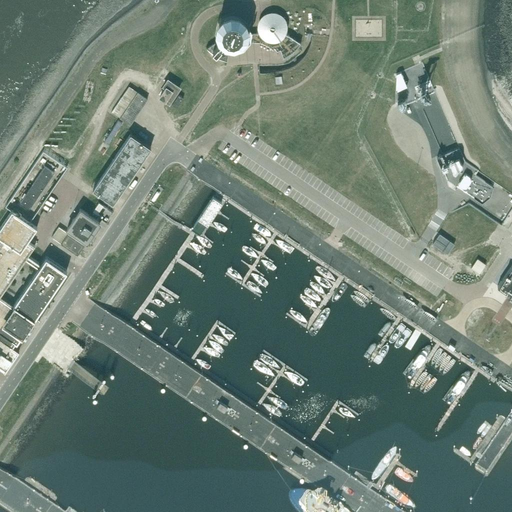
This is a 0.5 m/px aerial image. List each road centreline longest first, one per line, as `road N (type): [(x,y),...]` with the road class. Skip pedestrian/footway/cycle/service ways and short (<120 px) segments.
road 1 (unclassified): [(475,303),(218,134),(191,154),(164,157),(0,399)]
road 2 (track): [(81,180),(112,91),(129,78),(148,88)]
